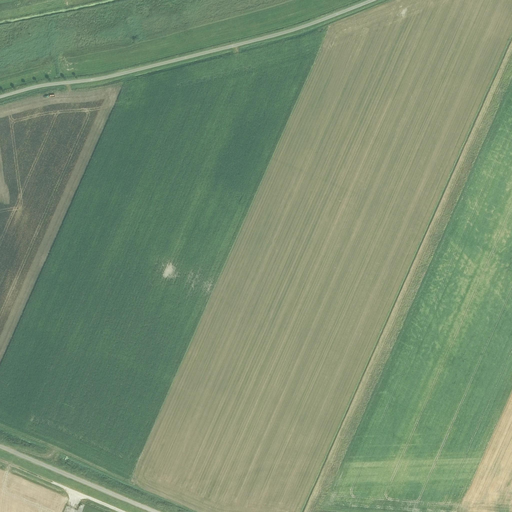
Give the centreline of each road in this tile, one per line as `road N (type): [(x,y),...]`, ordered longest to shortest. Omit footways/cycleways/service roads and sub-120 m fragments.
road 1 (unclassified): [(372,0),(278,34),(0,97)]
road 2 (unclassified): [(156,511),(0,446)]
